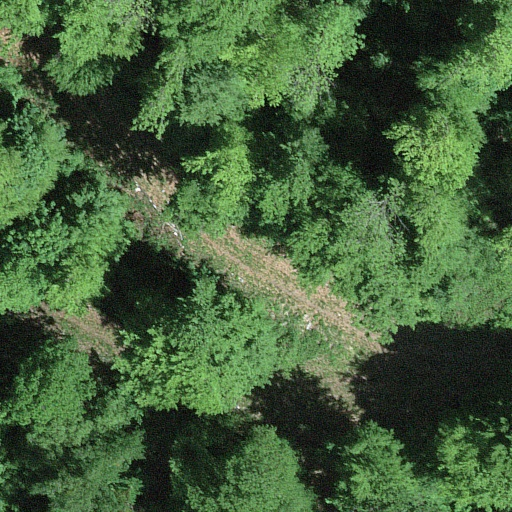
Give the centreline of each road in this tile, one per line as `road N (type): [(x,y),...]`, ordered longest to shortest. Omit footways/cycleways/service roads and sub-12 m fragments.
road 1 (track): [(427,367),(230,261),(2,0)]
road 2 (track): [(0,284),(182,369),(276,391),(366,385),(511,351)]
